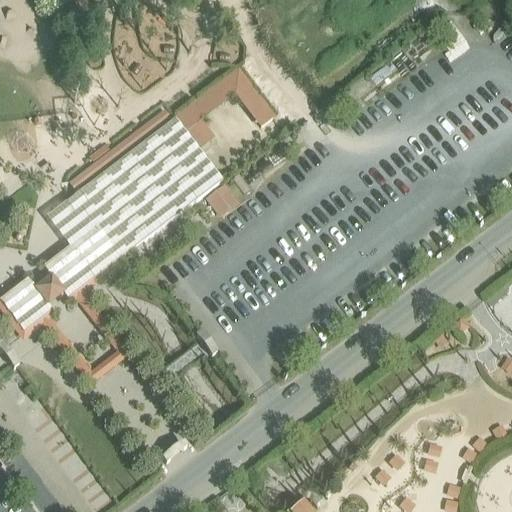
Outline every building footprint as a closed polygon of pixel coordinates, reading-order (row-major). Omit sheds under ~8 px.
[(234,100),(259,133),(275,121),(239,73),(173,122),(175,124),(199,155),(214,143),(201,126),(234,100)] [(164,113),(66,187),(75,198),(173,125),(164,113)] [(175,124),(47,222),(59,238),(69,252),(42,273),(49,282),(63,301),(66,305),(94,283),(133,253),(222,186),(199,155),(175,124)] [(205,203),(221,221),(239,205),(224,187),(205,203)] [(132,359),(95,312),(85,298),(98,288),(94,283),(66,305),(70,309),(76,305),(85,316),(115,356),(103,366),(91,375),(86,370),(69,347),(57,331),(52,324),(56,321),(52,317),(24,338),(0,306),(27,285),(29,284),(25,279),(0,297),(0,316),(23,346),(42,330),(48,337),(60,353),(78,376),(90,392),(110,376),(132,359)] [(42,288),(34,294),(48,312),(57,306),(63,301),(49,282),(42,288)] [(27,285),(0,306),(24,338),(52,317),(48,312),(34,294),(27,285)] [(288,511),(313,511),(303,500),(288,511)]
